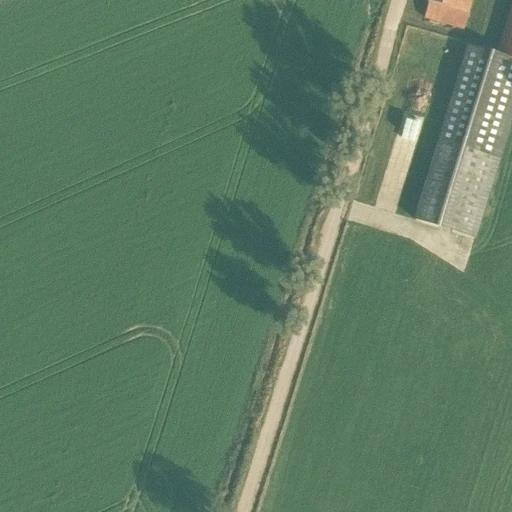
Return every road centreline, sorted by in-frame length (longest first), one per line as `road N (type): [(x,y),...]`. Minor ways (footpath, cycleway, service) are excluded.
road 1 (track): [(237,511),(327,219)]
road 2 (unclassified): [(327,219),(396,0)]
